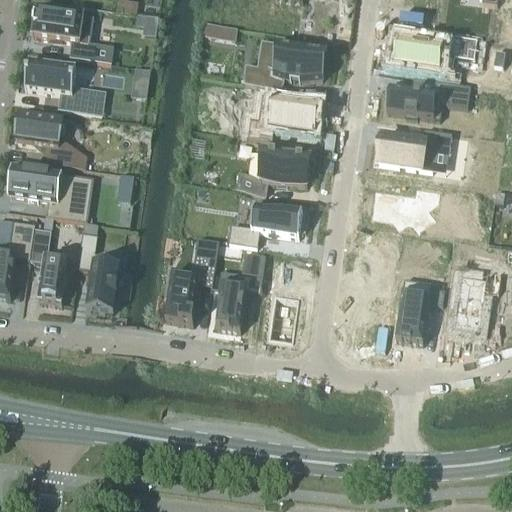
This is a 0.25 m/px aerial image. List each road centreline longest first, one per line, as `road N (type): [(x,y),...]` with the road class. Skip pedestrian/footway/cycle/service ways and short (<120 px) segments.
road 1 (secondary): [(511,460),(388,472),(58,424)]
road 2 (residential): [(374,0),(321,371)]
road 3 (residential): [(0,335),(321,371)]
road 4 (residential): [(321,371),(400,379),(511,367)]
